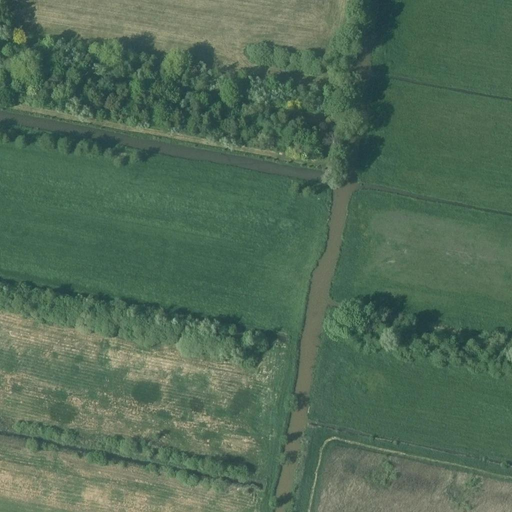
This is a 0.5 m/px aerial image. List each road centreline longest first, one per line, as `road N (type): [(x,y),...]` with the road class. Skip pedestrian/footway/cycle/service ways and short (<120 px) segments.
road 1 (track): [(337,0),(309,165),(0,106)]
road 2 (track): [(0,58),(317,121)]
